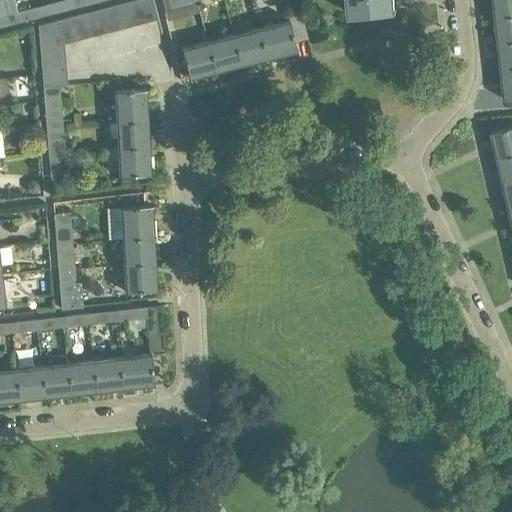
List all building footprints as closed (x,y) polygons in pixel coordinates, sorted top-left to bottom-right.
[(50,15),(70,10),(68,0),(47,6),(50,15)] [(89,0),(69,0),(68,0),(70,10),(91,4),(89,0)] [(135,27),(146,24),(140,0),(128,3),(135,27)] [(152,0),(140,0),(146,24),(158,21),(152,0)] [(168,0),(171,8),(180,6),(178,0),(168,0)] [(396,9),(394,0),(349,0),(351,14),(350,14),(350,15),(397,10),(397,9),(396,9)] [(511,0),(493,0),(496,18),(511,16),(511,0)] [(123,30),(135,27),(128,3),(117,6),(123,30)] [(111,33),(123,30),(117,6),(105,9),(111,33)] [(39,8),(17,13),(20,22),(41,17),(39,8)] [(100,36),(111,33),(105,9),(94,12),(100,36)] [(88,39),(100,36),(94,12),(82,15),(88,39)] [(0,27),(20,22),(17,13),(0,17),(0,27)] [(88,39),(82,15),(70,18),(77,42),(88,39)] [(511,16),(496,18),(499,44),(511,42),(511,16)] [(38,26),(64,45),(77,42),(70,18),(38,26)] [(287,21),(262,28),(270,58),(296,51),(296,52),(297,52),(289,20),(287,20),(287,21)] [(38,26),(41,60),(66,58),(64,45),(38,26)] [(236,35),(244,65),(270,58),(262,28),(236,35)] [(236,35),(210,42),(218,72),(244,65),(236,35)] [(218,72),(210,42),(183,48),(183,47),(182,48),(191,80),(192,79),(192,78),(218,72)] [(511,42),(499,44),(502,70),(511,68),(511,42)] [(67,72),(66,58),(41,60),(42,74),(67,72)] [(511,68),(502,70),(505,100),(504,100),(504,102),(511,100),(511,68)] [(68,86),(67,72),(42,74),(43,88),(59,86),(68,86)] [(43,88),(44,100),(52,99),(52,96),(60,96),(59,86),(43,88)] [(115,92),(116,119),(147,118),(145,91),(147,91),(147,90),(114,91),(114,93),(115,92)] [(44,100),(45,109),(61,108),(60,96),(52,96),(52,99),(44,100)] [(45,109),(46,120),(62,119),(61,108),(45,109)] [(148,146),(147,118),(116,119),(118,148),(148,146)] [(63,130),(62,119),(46,120),(47,131),(63,130)] [(492,134),(498,159),(511,156),(511,128),(491,133),(491,135),(492,134)] [(64,139),(63,130),(47,131),(48,143),(56,142),(56,139),(64,139)] [(48,143),(49,152),(65,151),(64,139),(56,139),(56,142),(48,143)] [(149,173),(148,146),(118,148),(119,174),(118,174),(118,176),(151,174),(151,173),(149,173)] [(511,156),(498,159),(504,185),(511,182),(511,156)] [(49,161),(50,171),(58,170),(58,173),(66,172),(65,160),(49,161)] [(67,182),(66,172),(58,173),(58,170),(50,171),(51,183),(67,182)] [(121,209),(122,236),(153,235),(152,207),(153,207),(153,206),(120,208),(120,209),(121,209)] [(54,215),(55,230),(63,230),(62,227),(70,226),(69,213),(54,215)] [(55,230),(56,243),(72,241),(70,226),(62,227),(63,230),(55,230)] [(154,263),(153,235),(122,236),(124,266),(154,263)] [(73,262),(72,250),(57,251),(57,261),(65,260),(66,263),(73,262)] [(57,261),(58,273),(74,272),(73,262),(66,263),(65,260),(57,261)] [(124,266),(124,281),(125,292),(124,292),(124,293),(157,291),(157,290),(156,290),(154,263),(124,266)] [(58,273),(60,285),(67,284),(67,282),(75,281),(74,272),(58,273)] [(67,284),(60,285),(60,295),(61,306),(62,311),(83,309),(83,307),(82,292),(77,293),(76,293),(75,281),(67,282),(67,284)] [(160,335),(157,307),(145,309),(146,318),(148,337),(160,335)] [(146,318),(145,309),(118,312),(119,322),(146,318)] [(87,315),(89,325),(110,323),(109,313),(87,315)] [(89,325),(87,315),(66,318),(67,328),(89,325)] [(36,321),(37,331),(58,329),(57,319),(36,321)] [(15,333),(37,331),(36,321),(14,324),(15,333)] [(75,394),(102,391),(99,360),(80,362),(78,351),(67,352),(68,364),(72,363),(75,394)] [(125,357),(128,388),(153,385),(153,386),(154,386),(150,353),(149,353),(149,354),(125,357)] [(125,357),(99,360),(102,391),(128,388),(125,357)] [(72,363),(68,364),(45,366),(48,397),(75,394),(72,363)] [(17,369),(21,400),(48,397),(45,366),(17,369)] [(0,402),(21,400),(17,369),(0,371),(0,402)]
